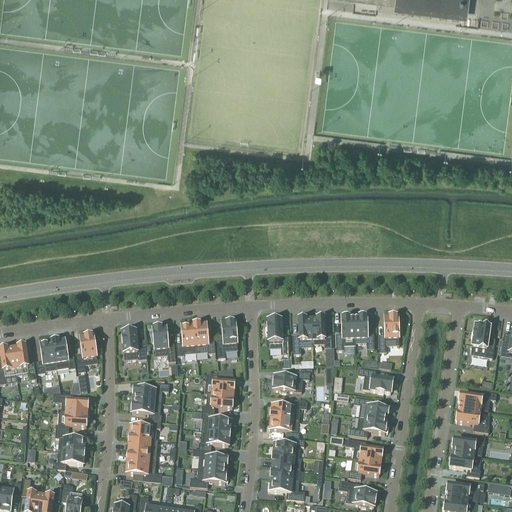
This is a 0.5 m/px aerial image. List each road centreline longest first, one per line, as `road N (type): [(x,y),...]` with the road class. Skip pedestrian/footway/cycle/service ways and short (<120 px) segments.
road 1 (unknown): [(0,269),(189,232),(300,222),(374,224),(446,252),(511,237)]
road 2 (residential): [(414,306),(389,511)]
road 3 (residential): [(457,309),(428,511)]
road 4 (residential): [(250,312),(253,421),(244,511)]
road 5 (residential): [(107,322),(109,425),(98,511)]
road 6 (residential): [(414,306),(250,312)]
road 7 (residential): [(250,312),(107,322)]
